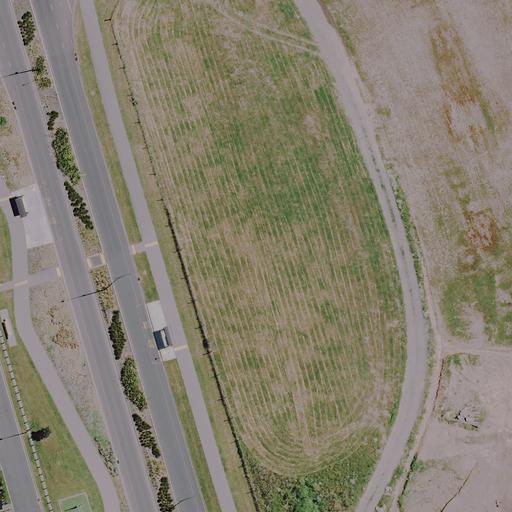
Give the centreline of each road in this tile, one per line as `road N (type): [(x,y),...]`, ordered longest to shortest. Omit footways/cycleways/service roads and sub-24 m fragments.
road 1 (secondary): [(53,14),(177,511)]
road 2 (secondary): [(135,511),(1,19)]
road 3 (unknown): [(511,355),(399,0)]
